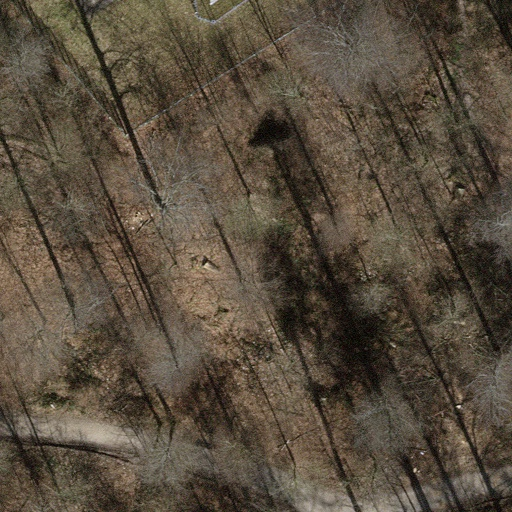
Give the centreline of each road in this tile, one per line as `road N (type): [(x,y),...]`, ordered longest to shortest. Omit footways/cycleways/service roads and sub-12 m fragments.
road 1 (track): [(337,511),(235,469),(87,427),(0,425)]
road 2 (track): [(511,481),(378,511)]
